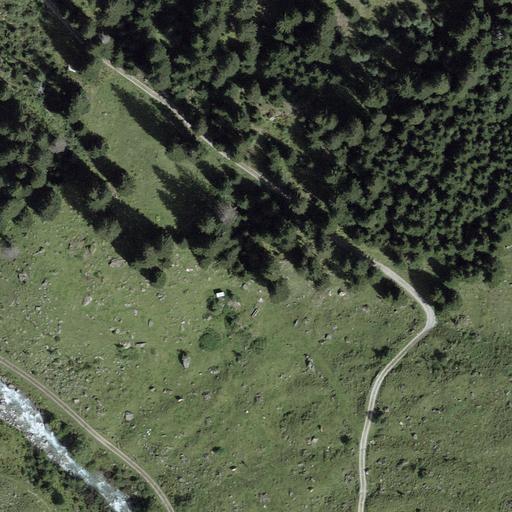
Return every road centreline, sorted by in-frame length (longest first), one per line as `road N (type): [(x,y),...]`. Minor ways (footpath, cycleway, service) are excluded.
road 1 (track): [(363,511),(380,386),(432,330),(430,307),(119,72),(41,0)]
road 2 (track): [(0,364),(135,476),(160,511)]
